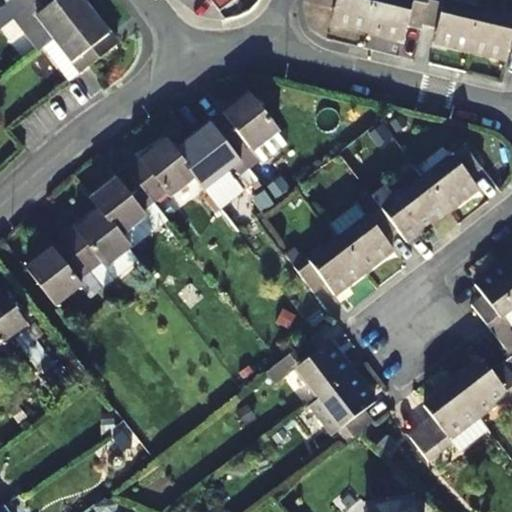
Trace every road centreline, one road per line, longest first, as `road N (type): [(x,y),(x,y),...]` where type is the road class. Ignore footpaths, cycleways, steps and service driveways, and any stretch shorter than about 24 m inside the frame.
road 1 (residential): [(0,203),(17,183),(197,62)]
road 2 (residential): [(511,110),(281,50)]
road 3 (residential): [(511,204),(420,281),(414,346)]
